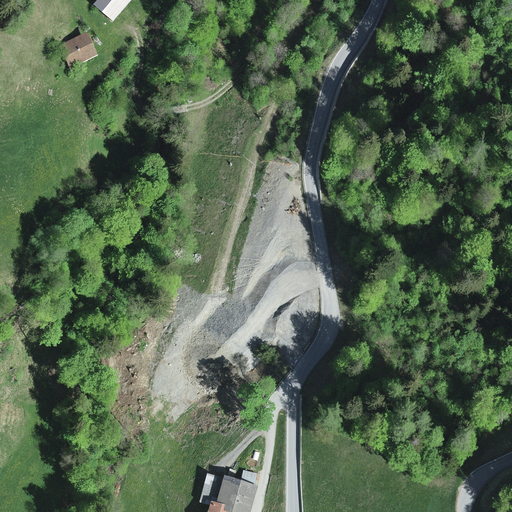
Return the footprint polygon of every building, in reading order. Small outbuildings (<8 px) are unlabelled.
[(128,0),(97,0),(92,6),(112,23),(130,1),(128,0)] [(85,33),(57,47),(68,70),(96,57),(85,33)] [(236,471),(229,469),(226,479),(233,481),(236,471)] [(226,479),(223,478),(222,479),(215,504),(210,502),(208,506),(206,511),(249,511),(256,487),(254,487),(257,474),(243,471),(240,483),(233,481),(226,479)] [(215,504),(222,479),(207,474),(199,503),(208,506),(210,502),(215,504)]
